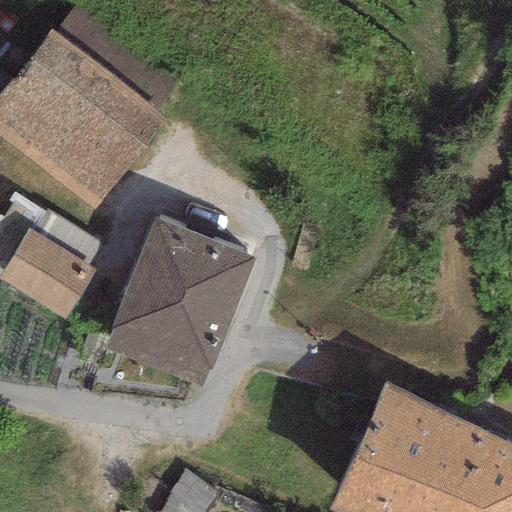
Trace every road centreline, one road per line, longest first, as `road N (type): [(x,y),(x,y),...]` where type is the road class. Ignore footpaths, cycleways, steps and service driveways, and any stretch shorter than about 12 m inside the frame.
road 1 (track): [(511,109),(456,208),(457,309),(447,329),(367,359)]
road 2 (unclassified): [(0,401),(202,439)]
